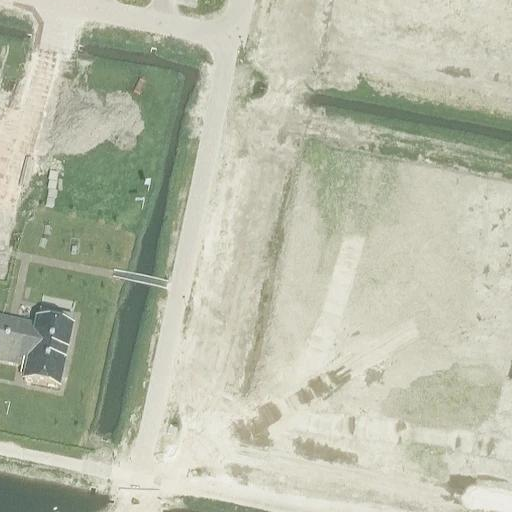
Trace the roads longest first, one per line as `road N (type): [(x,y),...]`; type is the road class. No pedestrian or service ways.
road 1 (unclassified): [(138,478),(230,38)]
road 2 (unknown): [(59,3),(6,213)]
road 3 (residential): [(230,38),(42,0)]
road 4 (unclassified): [(301,511),(138,478)]
road 5 (residential): [(138,478),(0,450)]
